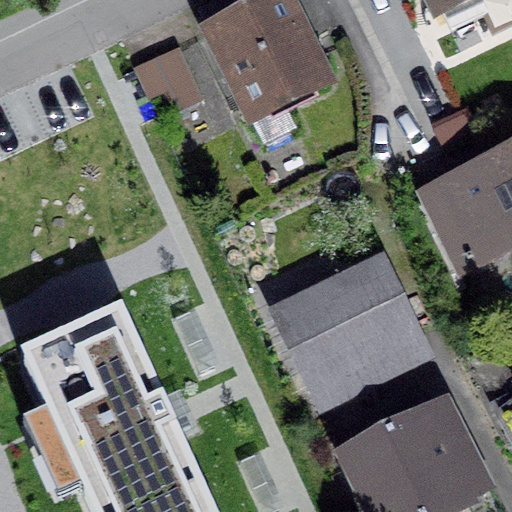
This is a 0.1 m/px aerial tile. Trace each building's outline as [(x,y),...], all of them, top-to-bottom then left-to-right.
[(410,0),(427,33),(494,0),(410,0)] [(282,1),(192,41),(237,142),(327,101),(282,1)] [(152,117),(201,105),(188,52),(140,63),(152,117)] [(511,157),(412,205),(451,287),(511,258),(511,157)] [(380,272),(265,326),(313,427),(428,373),(380,272)] [(91,509),(91,511),(164,511),(195,498),(116,327),(38,362),(70,430),(51,438),(85,511),(91,509)] [(508,511),(453,417),(351,476),(371,511),(508,511)] [(201,511),(195,498),(164,511),(201,511)]
